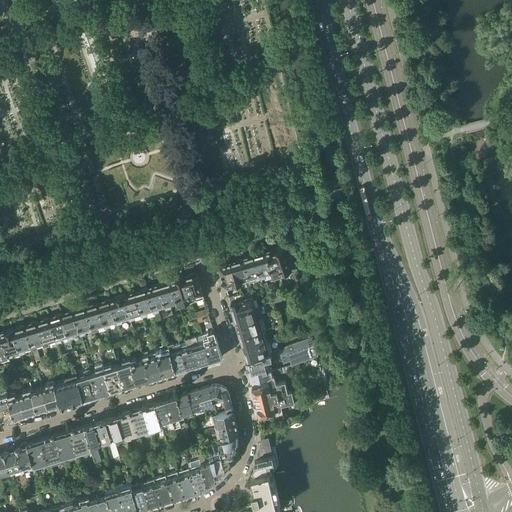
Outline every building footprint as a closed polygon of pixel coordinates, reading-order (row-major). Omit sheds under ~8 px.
[(281,246),(265,251),(272,275),(281,272),(281,273),(282,274),(282,275),(283,275),(284,276),(285,276),(286,276),(287,276),(288,276),(289,275),(289,274),(290,274),(290,273),(290,272),(290,271),(296,269),(291,246),(283,248),(281,246)] [(265,251),(253,255),(260,277),(265,275),(265,277),(272,275),(265,251)] [(242,258),(248,278),(249,282),(257,280),(256,278),(260,277),(253,255),(242,258)] [(242,258),(231,261),(238,284),(242,282),(241,280),(248,278),(242,258)] [(238,284),(231,261),(219,265),(226,289),(234,287),(233,285),(238,284)] [(196,272),(183,276),(190,300),(195,298),(195,300),(204,298),(196,272)] [(183,276),(171,280),(177,301),(178,303),(190,300),(183,276)] [(158,284),(165,305),(166,307),(171,305),(170,303),(177,301),(171,280),(158,284)] [(146,287),(153,309),(154,311),(159,309),(159,307),(165,305),(158,284),(146,287)] [(146,287),(134,291),(141,312),(141,314),(146,313),(146,311),(153,309),(146,287)] [(123,295),(122,295),(129,316),(129,318),(134,317),(134,314),(141,312),(134,291),(126,294),(126,293),(125,292),(123,293),(123,294),(123,295)] [(122,295),(110,299),(116,320),(117,322),(122,320),(121,318),(129,316),(122,295)] [(230,302),(234,314),(254,308),(256,307),(252,295),(247,297),(235,301),(231,302),(230,302)] [(98,302),(104,323),(105,325),(110,324),(109,322),(116,320),(110,299),(98,302)] [(86,306),(92,327),(93,329),(98,328),(97,326),(104,323),(98,302),(86,306)] [(86,306),(73,310),(80,331),(81,333),(85,331),(85,329),(92,327),(86,306)] [(202,316),(208,314),(209,314),(207,308),(195,312),(197,318),(202,316)] [(234,314),(237,325),(259,318),(258,314),(256,314),(254,308),(234,314)] [(73,310),(62,313),(68,335),(68,337),(73,335),(73,333),(80,331),(73,310)] [(62,313),(49,317),(56,338),(56,340),(61,339),(60,337),(68,335),(62,313)] [(37,321),(44,342),(44,344),(49,343),(48,341),(56,338),(49,317),(37,321)] [(237,325),(241,337),(260,330),(258,323),(260,323),(259,318),(237,325)] [(25,325),(31,346),(32,348),(37,346),(36,344),(44,342),(37,321),(25,325)] [(25,325),(13,328),(19,350),(19,352),(24,350),(24,348),(31,346),(25,325)] [(1,332),(8,355),(12,354),(11,352),(19,350),(13,328),(5,331),(4,330),(3,329),(1,330),(1,331),(1,332)] [(214,330),(202,333),(210,360),(222,356),(221,356),(214,330)] [(241,337),(244,348),(266,342),(265,337),(263,338),(260,330),(241,337)] [(1,332),(0,332),(0,359),(1,361),(9,359),(8,355),(1,332)] [(202,333),(190,337),(199,363),(210,360),(202,333)] [(185,341),(180,342),(187,367),(199,363),(190,337),(185,338),(185,341)] [(246,361),(246,364),(248,370),(270,365),(268,357),(272,357),(281,353),(284,361),(290,358),(292,362),(318,352),(313,340),(309,342),(308,337),(272,351),(248,360),(246,361)] [(168,346),(169,349),(175,371),(187,367),(180,342),(174,344),(173,342),(167,344),(168,346)] [(244,348),(248,360),(272,351),(270,345),(268,345),(266,342),(244,348)] [(168,346),(156,350),(163,374),(175,371),(169,349),(168,346)] [(143,354),(143,357),(150,378),(163,374),(156,350),(143,354)] [(130,358),(131,360),(138,382),(150,378),(143,357),(136,359),(135,356),(130,358)] [(116,359),(117,364),(124,386),(129,384),(137,382),(138,382),(131,360),(120,363),(119,358),(116,359)] [(96,370),(90,372),(97,394),(102,393),(102,392),(111,390),(104,368),(102,363),(94,365),(96,370)] [(117,364),(104,368),(111,390),(118,388),(124,386),(117,364)] [(251,380),(274,375),(281,373),(280,368),(272,370),(270,365),(248,370),(251,380)] [(85,374),(77,376),(84,398),(97,394),(90,372),(89,368),(84,370),(85,374)] [(290,373),(294,389),(300,387),(297,371),(290,373)] [(76,374),(63,378),(64,381),(65,381),(72,402),(72,403),(76,401),(84,398),(77,376),(76,374)] [(254,392),(256,399),(288,391),(285,380),(276,383),(274,375),(251,380),(252,385),(254,391),(254,392)] [(63,378),(54,381),(54,384),(53,384),(59,402),(60,406),(65,405),(65,404),(72,402),(65,381),(64,381),(63,378)] [(46,385),(42,386),(48,406),(52,405),(52,404),(59,402),(53,384),(54,384),(54,381),(53,380),(46,382),(46,385)] [(213,402),(224,398),(220,385),(221,384),(216,383),(215,384),(211,385),(208,386),(213,402)] [(226,405),(227,410),(233,409),(229,394),(226,388),(220,385),(224,398),(226,405)] [(42,386),(31,389),(37,409),(45,407),(48,406),(42,386)] [(208,386),(198,389),(203,405),(213,402),(208,386)] [(19,390),(20,393),(26,413),(29,412),(29,411),(37,409),(31,389),(30,387),(19,390)] [(300,387),(294,389),(297,401),(303,399),(300,387)] [(198,389),(188,392),(195,412),(204,409),(203,405),(198,389)] [(292,390),(288,391),(256,399),(257,406),(258,407),(259,412),(259,413),(261,419),(276,413),(286,410),(296,407),(298,406),(297,399),(294,400),(292,390)] [(6,394),(13,416),(22,414),(26,413),(20,393),(15,394),(15,391),(6,394)] [(180,394),(176,395),(183,417),(183,416),(195,413),(195,412),(188,392),(180,394)] [(0,424),(3,423),(2,421),(6,420),(9,422),(12,421),(13,418),(13,417),(14,417),(13,416),(6,394),(0,395),(0,424)] [(169,397),(165,398),(174,427),(181,425),(179,420),(184,419),(183,417),(176,395),(176,396),(170,397),(169,397)] [(174,427),(165,398),(160,400),(161,400),(155,402),(161,422),(161,423),(162,427),(167,425),(168,429),(174,427)] [(143,406),(150,430),(151,433),(163,429),(162,427),(161,423),(161,422),(155,402),(146,405),(143,406)] [(138,407),(131,410),(137,431),(144,429),(145,431),(150,430),(143,406),(138,407)] [(296,407),(286,410),(289,416),(298,413),(296,407)] [(212,415),(215,426),(235,421),(233,409),(227,410),(212,415)] [(119,413),(126,436),(126,437),(132,436),(131,435),(138,433),(137,431),(131,410),(122,412),(119,413)] [(111,415),(107,417),(118,454),(124,452),(120,440),(119,438),(126,436),(119,413),(118,413),(118,414),(112,416),(111,415)] [(102,419),(95,421),(103,443),(110,441),(110,443),(117,468),(122,467),(118,454),(107,417),(102,418),(102,419)] [(89,422),(84,424),(91,446),(95,461),(101,460),(97,447),(96,445),(103,443),(95,421),(89,423),(89,422)] [(235,421),(215,426),(218,439),(222,437),(238,433),(238,432),(235,421)] [(84,424),(70,428),(77,450),(83,448),(84,451),(91,449),(90,446),(91,446),(84,424)] [(70,428),(56,432),(63,455),(69,453),(69,456),(77,454),(76,450),(77,450),(70,428)] [(56,432),(42,437),(49,459),(50,464),(58,462),(56,457),(63,455),(56,432)] [(218,447),(219,450),(225,466),(228,465),(231,459),(232,459),(231,457),(233,456),(235,451),(238,443),(238,433),(222,437),(225,445),(218,447)] [(42,437),(27,441),(34,463),(49,459),(42,437)] [(258,472),(269,469),(273,468),(272,460),(274,459),(273,454),(271,454),(268,438),(263,439),(262,442),(262,446),(261,450),(260,454),(258,458),(255,459),(256,464),(255,467),(253,469),(258,472)] [(20,445),(16,447),(23,469),(27,468),(28,470),(35,467),(34,465),(34,463),(27,441),(21,443),(20,445)] [(209,453),(210,459),(217,477),(220,475),(220,473),(224,472),(224,471),(225,469),(226,469),(225,466),(219,450),(214,452),(212,444),(206,445),(209,453)] [(9,449),(5,450),(11,472),(23,469),(16,447),(15,447),(13,445),(9,447),(9,449)] [(0,475),(11,472),(5,450),(0,451),(0,475)] [(199,458),(200,462),(207,485),(211,483),(211,481),(216,480),(217,477),(216,477),(217,477),(210,459),(205,460),(202,452),(197,453),(199,458)] [(187,462),(189,467),(196,491),(201,490),(200,488),(208,486),(207,485),(200,462),(199,458),(187,462)] [(189,467),(177,471),(185,494),(196,491),(189,467)] [(256,498),(259,509),(259,511),(265,511),(278,509),(269,470),(269,469),(258,472),(250,475),(251,475),(254,489),(252,489),(254,499),(256,498)] [(177,471),(165,474),(173,498),(185,494),(177,471)] [(165,474),(154,478),(161,502),(173,498),(165,474)] [(154,478),(142,481),(150,505),(161,502),(154,478)] [(68,484),(73,500),(76,511),(94,511),(90,496),(89,493),(81,496),(77,485),(84,483),(83,479),(76,481),(68,484)] [(142,481),(131,484),(138,509),(150,505),(142,481)] [(117,484),(117,485),(119,489),(125,511),(127,511),(138,509),(131,484),(130,482),(123,484),(123,482),(117,484)] [(105,489),(106,493),(112,511),(125,511),(119,489),(117,485),(105,489)] [(97,494),(90,496),(94,511),(112,511),(106,493),(98,496),(97,494)] [(6,496),(8,502),(15,499),(13,494),(6,496)] [(60,504),(62,511),(76,511),(73,500),(60,504)]
